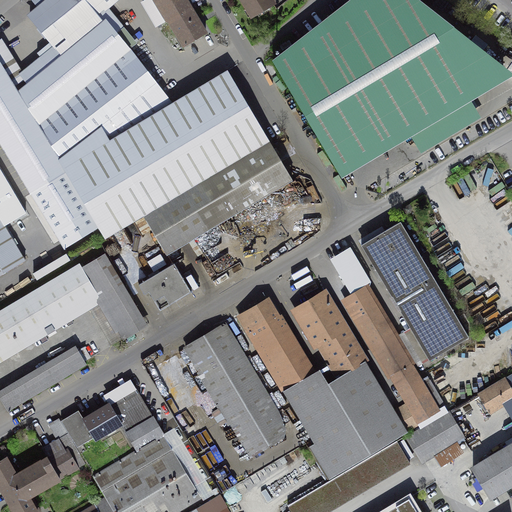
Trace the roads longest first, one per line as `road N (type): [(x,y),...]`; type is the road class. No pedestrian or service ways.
road 1 (residential): [(0,434),(350,226)]
road 2 (residential): [(216,0),(350,226)]
road 3 (residential): [(350,226),(511,130)]
road 4 (unknown): [(358,511),(447,465),(472,511)]
